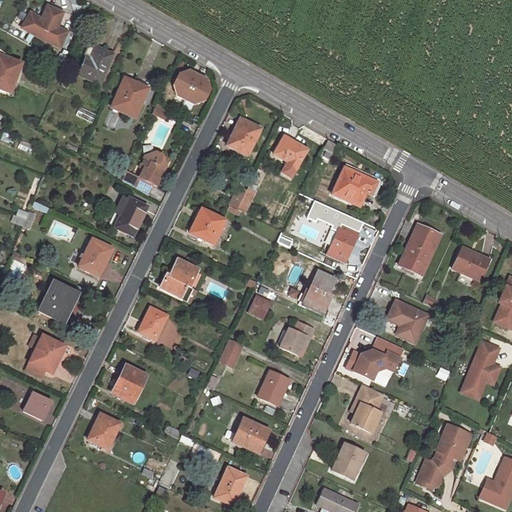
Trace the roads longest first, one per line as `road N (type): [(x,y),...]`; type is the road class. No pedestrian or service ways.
road 1 (residential): [(236,67),(22,511)]
road 2 (residential): [(417,171),(259,511)]
road 3 (residential): [(417,171),(236,67)]
road 4 (residential): [(236,67),(118,0)]
